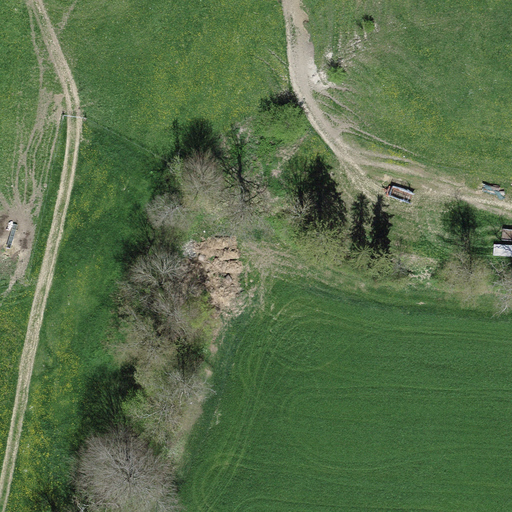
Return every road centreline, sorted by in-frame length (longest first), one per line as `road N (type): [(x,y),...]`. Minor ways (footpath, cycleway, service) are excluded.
road 1 (track): [(34,0),(62,62),(72,110),(69,164),(1,511)]
road 2 (track): [(290,0),(300,86),(325,136),(392,176),(511,207)]
